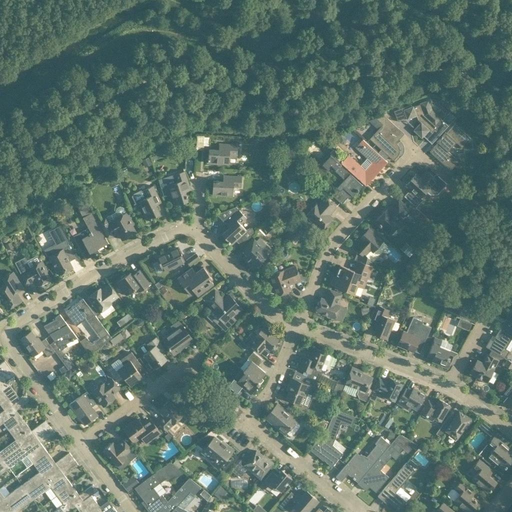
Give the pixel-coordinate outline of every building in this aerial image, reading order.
[(404,107),(394,111),(394,112),(398,121),(407,118),(407,119),(414,116),(417,115),(419,118),(418,119),(421,122),(414,130),(422,137),(423,136),(432,143),(448,125),(431,110),(428,101),(420,104),(413,107),(413,106),(404,109),(404,107)] [(382,124),(373,134),(380,140),(376,144),(393,160),(397,156),(398,154),(399,153),(399,152),(399,151),(399,150),(399,149),(399,148),(399,147),(399,146),(398,145),(398,144),(397,144),(397,143),(396,142),(399,139),(389,130),(394,125),(383,115),(375,118),(382,124)] [(438,143),(430,151),(450,170),(451,169),(456,164),(457,166),(462,161),(456,156),(455,157),(448,151),(456,142),(462,147),(470,138),(455,124),(447,133),(445,131),(436,141),(438,143)] [(344,159),(341,163),(352,172),(356,176),(366,185),(374,176),(375,175),(377,176),(379,174),(378,172),(387,162),(380,155),(363,139),(355,147),(367,158),(360,165),(349,154),(344,159)] [(187,141),(181,143),(183,149),(189,147),(187,141)] [(209,149),(209,153),(208,163),(229,164),(229,157),(237,157),(237,145),(223,144),(222,150),(209,149)] [(352,172),(341,163),(336,158),(330,153),(320,164),(327,171),(331,167),(344,179),(344,180),(342,187),(340,190),(337,188),(331,194),(341,204),(350,194),(352,196),(362,185),(350,174),(352,172)] [(149,157),(142,160),(143,164),(144,165),(151,162),(151,160),(149,157)] [(310,175),(317,181),(321,177),(314,170),(310,175)] [(410,189),(404,196),(414,205),(416,207),(423,199),(421,197),(424,194),(427,190),(431,194),(439,194),(447,184),(439,176),(436,179),(432,175),(427,171),(421,176),(420,178),(419,176),(416,174),(413,176),(406,185),(410,189)] [(177,182),(168,185),(171,195),(174,205),(188,200),(187,197),(187,195),(186,195),(186,194),(185,191),(190,189),(189,186),(186,176),(185,172),(175,175),(174,175),(175,176),(177,182)] [(212,195),(222,195),(233,196),(233,187),(241,187),(242,176),(237,176),(227,175),(226,182),(219,181),(219,180),(216,180),(216,181),(213,181),(212,195)] [(117,177),(108,180),(111,186),(119,183),(117,177)] [(134,195),(132,196),(136,203),(138,201),(143,211),(147,220),(160,214),(157,208),(155,205),(161,202),(159,199),(157,193),(153,186),(143,190),(142,191),(141,190),(133,194),(134,195)] [(306,216),(314,223),(321,230),(333,217),(330,215),(336,207),(324,196),(317,204),(317,203),(306,216)] [(387,208),(375,221),(383,228),(390,234),(401,221),(403,223),(408,217),(425,232),(433,223),(433,222),(414,205),(409,209),(406,206),(398,199),(388,210),(387,208)] [(81,235),(74,238),(81,250),(85,259),(99,252),(97,249),(108,244),(103,235),(91,212),(87,204),(80,208),(85,216),(83,217),(88,228),(91,233),(82,238),(81,235)] [(231,244),(236,240),(239,238),(243,243),(241,245),(241,244),(240,245),(255,232),(252,229),(248,228),(246,230),(240,223),(246,218),(239,210),(241,208),(239,205),(218,213),(218,215),(229,227),(222,234),(228,241),(229,243),(230,243),(231,244)] [(127,212),(126,213),(124,208),(120,207),(116,209),(116,213),(118,217),(112,220),(113,221),(109,223),(106,216),(98,221),(107,238),(119,232),(122,239),(136,232),(132,225),(133,224),(127,212)] [(434,213),(429,218),(433,222),(438,216),(434,213)] [(300,220),(293,230),(301,237),(308,244),(315,236),(301,222),(300,220)] [(58,242),(45,249),(46,250),(49,256),(54,266),(59,275),(73,267),(69,261),(68,258),(73,255),(75,258),(76,258),(71,249),(68,243),(69,243),(60,226),(49,232),(54,242),(57,240),(58,242)] [(354,259),(357,260),(373,266),(372,263),(387,246),(369,229),(359,239),(361,241),(354,248),(358,251),(354,259)] [(249,242),(241,249),(246,254),(245,255),(244,256),(243,257),(244,258),(245,260),(253,268),(256,266),(257,266),(257,267),(258,267),(259,267),(259,266),(260,266),(260,265),(261,265),(261,264),(261,263),(260,263),(260,262),(261,261),(268,254),(268,253),(271,250),(267,245),(260,237),(256,241),(253,238),(249,242)] [(11,241),(5,245),(7,250),(14,247),(11,241)] [(158,260),(152,263),(157,275),(164,271),(175,266),(184,261),(177,247),(156,257),(158,260)] [(186,260),(190,265),(200,258),(196,253),(186,260)] [(21,273),(22,276),(27,284),(35,280),(38,285),(50,279),(46,272),(47,271),(42,261),(41,261),(38,256),(37,256),(40,262),(29,267),(24,258),(16,263),(22,273),(21,273)] [(373,266),(357,260),(354,270),(340,265),(335,277),(334,277),(331,284),(354,293),(357,286),(363,288),(367,278),(369,279),(374,267),(373,266)] [(270,266),(268,270),(270,275),(278,294),(290,290),(289,287),(291,287),(292,285),(291,283),(300,279),(295,266),(283,271),(283,270),(279,272),(277,266),(273,265),(270,266)] [(192,267),(184,273),(177,278),(190,295),(194,292),(197,295),(213,283),(211,280),(212,278),(203,267),(196,272),(192,267)] [(117,281),(123,289),(127,295),(137,288),(139,291),(151,283),(140,269),(132,275),(130,272),(126,274),(126,273),(120,277),(121,278),(117,281)] [(6,284),(0,287),(0,297),(2,301),(7,309),(22,300),(17,292),(24,288),(20,283),(15,275),(13,272),(3,278),(6,284)] [(91,301),(87,304),(89,306),(95,315),(99,312),(111,303),(110,302),(118,296),(115,292),(109,284),(101,290),(100,288),(88,297),(91,301)] [(213,310),(220,318),(216,322),(226,330),(236,319),(232,316),(241,308),(229,295),(223,300),(221,297),(222,297),(215,289),(204,299),(214,309),(213,310)] [(321,298),(316,311),(334,318),(338,309),(340,305),(338,304),(342,294),(341,294),(342,292),(337,289),(336,292),(329,289),(326,299),(321,298)] [(439,294),(436,300),(444,303),(446,296),(439,294)] [(465,301),(450,296),(444,309),(459,315),(465,301)] [(83,298),(65,311),(71,319),(76,326),(85,319),(99,337),(94,341),(91,343),(86,337),(80,341),(90,354),(99,347),(112,338),(109,333),(95,315),(89,306),(87,304),(83,298)] [(370,306),(361,308),(362,315),(371,314),(370,306)] [(371,324),(377,326),(374,333),(387,338),(394,319),(387,317),(389,310),(378,306),(371,324)] [(128,313),(124,316),(128,322),(133,318),(128,313)] [(44,326),(50,334),(62,350),(68,346),(66,344),(78,338),(60,314),(55,318),(56,319),(44,326)] [(398,344),(407,348),(414,351),(415,348),(421,350),(431,327),(422,323),(423,321),(413,317),(406,332),(403,331),(398,344)] [(490,339),(486,346),(494,351),(505,358),(510,351),(511,347),(511,322),(506,319),(504,321),(500,322),(502,326),(495,337),(493,340),(490,339)] [(163,339),(160,342),(166,350),(168,348),(170,350),(170,349),(174,354),(188,343),(187,342),(192,338),(186,330),(179,320),(170,326),(174,331),(163,339)] [(248,343),(252,346),(259,353),(265,346),(270,350),(278,340),(262,326),(248,343)] [(42,349),(48,357),(55,351),(45,338),(41,341),(38,337),(36,338),(31,331),(21,339),(33,355),(42,349)] [(120,332),(110,340),(114,345),(124,338),(121,334),(120,332)] [(138,348),(143,354),(154,369),(166,359),(162,353),(166,350),(156,337),(145,345),(144,344),(138,348)] [(446,366),(447,364),(449,365),(454,363),(457,353),(450,350),(452,344),(434,337),(428,354),(433,356),(432,360),(446,366)] [(304,357),(299,368),(309,372),(309,373),(308,376),(316,380),(321,382),(321,383),(334,389),(337,381),(322,374),(323,371),(320,370),(323,362),(327,353),(314,347),(310,359),(304,357)] [(251,361),(243,370),(259,384),(260,382),(258,381),(265,372),(258,366),(263,360),(253,351),(248,358),(251,361)] [(137,370),(142,366),(131,352),(120,360),(124,365),(118,369),(130,386),(143,377),(137,370)] [(60,358),(69,370),(74,365),(66,354),(60,358)] [(498,360),(496,358),(487,354),(482,362),(477,360),(470,373),(487,382),(494,369),(494,368),(498,360)] [(511,362),(506,359),(503,364),(510,368),(511,369),(511,362)] [(0,387),(12,404),(20,398),(7,381),(15,375),(5,360),(0,363),(0,387)] [(65,365),(59,369),(61,371),(62,373),(68,370),(65,365)] [(348,376),(345,383),(359,389),(357,393),(359,398),(367,402),(369,398),(373,390),(368,388),(369,386),(373,377),(362,373),(359,371),(359,370),(352,367),(348,376)] [(70,369),(65,373),(69,379),(74,375),(70,369)] [(259,384),(243,370),(243,371),(241,369),(228,385),(238,393),(243,387),(251,393),(259,384)] [(52,372),(47,376),(50,380),(56,376),(52,372)] [(299,381),(292,378),(291,378),(288,385),(291,386),(286,398),(299,404),(305,391),(313,394),(316,395),(321,383),(321,382),(316,380),(308,376),(302,374),(299,381)] [(221,376),(218,379),(225,385),(227,382),(221,376)] [(92,391),(97,398),(103,406),(115,398),(112,394),(119,388),(112,378),(104,383),(103,383),(92,391)] [(379,378),(375,387),(373,390),(379,393),(382,394),(382,395),(394,401),(402,384),(390,378),(388,382),(379,378)] [(357,393),(359,389),(345,383),(342,391),(355,396),(357,393)] [(0,404),(4,410),(12,404),(0,387),(0,404)] [(405,388),(400,396),(397,403),(409,410),(411,406),(417,409),(425,394),(413,388),(411,391),(405,388)] [(379,393),(373,390),(369,398),(375,401),(379,393)] [(87,391),(77,398),(69,404),(85,425),(98,415),(92,406),(96,403),(87,391)] [(305,391),(299,404),(308,407),(313,394),(305,391)] [(508,396),(503,402),(511,408),(511,407),(511,406),(511,393),(509,397),(508,396)] [(12,404),(17,410),(31,400),(26,394),(20,398),(12,404)] [(428,400),(423,408),(420,413),(432,420),(434,417),(440,421),(450,405),(439,399),(436,404),(428,400)] [(157,422),(164,429),(166,431),(173,424),(183,414),(168,400),(159,410),(163,415),(157,422)] [(0,425),(3,423),(9,431),(24,420),(17,410),(12,404),(4,410),(0,412),(0,425)] [(277,404),(266,417),(267,418),(268,417),(277,425),(276,426),(285,433),(286,432),(289,435),(290,435),(292,435),(294,434),(299,428),(299,426),(299,425),(299,423),(296,421),(296,420),(285,410),(277,404)] [(324,459),(324,460),(332,466),(343,453),(342,452),(332,445),(335,439),(341,422),(352,426),(355,417),(335,409),(329,423),(327,428),(325,430),(325,431),(324,432),(309,449),(319,457),(320,456),(324,459)] [(443,423),(438,431),(436,433),(441,437),(446,431),(457,438),(465,427),(467,428),(472,421),(470,419),(459,411),(453,419),(448,426),(443,423)] [(449,415),(443,423),(448,426),(453,419),(449,415)] [(124,429),(130,437),(134,442),(141,436),(146,443),(160,432),(151,419),(143,425),(138,418),(124,429)] [(0,450),(0,454),(4,460),(50,426),(45,420),(31,430),(24,420),(9,431),(15,439),(0,450)] [(317,423),(316,426),(317,427),(324,432),(325,431),(325,430),(327,428),(329,423),(329,422),(324,420),(317,423)] [(497,433),(487,424),(482,429),(493,438),(497,433)] [(50,426),(4,460),(10,468),(21,460),(27,455),(33,463),(48,452),(40,442),(54,432),(50,426)] [(390,431),(387,438),(393,440),(396,433),(390,431)] [(487,444),(480,453),(495,466),(496,464),(503,469),(511,458),(511,450),(509,448),(506,445),(509,441),(498,432),(497,433),(493,438),(488,443),(487,444)] [(225,445),(221,442),(214,436),(212,438),(207,434),(196,443),(203,449),(202,451),(214,461),(212,463),(218,468),(233,450),(226,444),(225,445)] [(358,482),(357,483),(364,489),(368,485),(370,487),(376,492),(382,484),(389,477),(380,469),(392,456),(396,459),(401,453),(400,453),(403,449),(408,453),(415,444),(407,438),(399,434),(390,444),(358,482)] [(351,476),(358,482),(390,444),(381,436),(375,443),(377,445),(366,457),(365,456),(355,453),(336,476),(341,481),(349,472),(351,473),(351,476)] [(335,439),(332,445),(342,452),(346,448),(335,439)] [(130,461),(137,455),(124,440),(117,446),(113,441),(103,449),(118,466),(127,458),(130,461)] [(235,467),(231,471),(237,475),(242,469),(245,472),(248,468),(260,478),(267,470),(273,463),(267,457),(265,458),(263,456),(256,450),(246,463),(241,459),(235,467)] [(22,485),(27,492),(73,458),(69,452),(55,462),(48,452),(33,463),(39,472),(22,485)] [(33,463),(27,455),(21,460),(27,468),(33,463)] [(73,458),(27,492),(33,500),(51,487),(57,495),(71,485),(64,475),(78,464),(73,458)] [(177,459),(173,463),(179,467),(182,463),(177,459)] [(384,488),(378,496),(386,504),(388,501),(397,508),(399,510),(406,501),(411,496),(400,487),(415,470),(414,469),(417,465),(411,459),(407,463),(406,462),(384,488)] [(493,471),(490,469),(479,459),(472,467),(478,472),(472,479),(488,492),(489,491),(490,491),(491,489),(497,482),(489,475),(493,471)] [(0,474),(10,468),(4,460),(0,462),(0,474)] [(149,511),(157,511),(167,501),(162,494),(165,492),(159,483),(166,478),(160,469),(135,488),(147,505),(145,507),(149,511)] [(265,478),(261,483),(270,491),(273,487),(273,486),(274,486),(280,491),(285,486),(292,478),(282,469),(277,475),(272,471),(265,478)] [(167,501),(157,511),(189,511),(184,509),(195,496),(193,495),(201,487),(189,477),(167,501)] [(451,489),(448,493),(448,496),(454,501),(462,508),(467,511),(471,511),(478,503),(476,501),(477,501),(475,499),(474,500),(471,497),(474,493),(475,492),(474,492),(472,490),(464,484),(461,480),(454,489),(451,489)] [(129,482),(124,486),(128,491),(133,487),(129,482)] [(93,484),(79,494),(84,501),(91,495),(97,490),(93,484)] [(0,511),(27,492),(22,485),(10,493),(4,497),(0,491),(0,511)] [(0,487),(0,491),(4,497),(10,493),(4,485),(0,487)] [(58,508),(51,511),(68,511),(76,507),(84,501),(79,494),(79,495),(71,485),(57,495),(51,499),(58,508)] [(220,485),(214,494),(220,499),(227,491),(220,485)] [(284,499),(280,505),(288,511),(289,511),(294,507),(299,511),(306,511),(313,505),(314,505),(318,500),(307,490),(303,495),(302,495),(299,492),(297,495),(296,496),(291,491),(284,499)] [(406,501),(411,504),(419,494),(415,490),(411,496),(406,501)] [(17,511),(33,500),(27,492),(0,511),(17,511)] [(84,501),(92,511),(117,511),(113,506),(104,511),(103,511),(91,495),(84,501)] [(92,511),(84,501),(76,507),(79,511),(92,511)] [(403,511),(411,504),(406,501),(399,510),(397,508),(393,511),(403,511)] [(454,511),(443,502),(436,510),(437,511),(454,511)]
